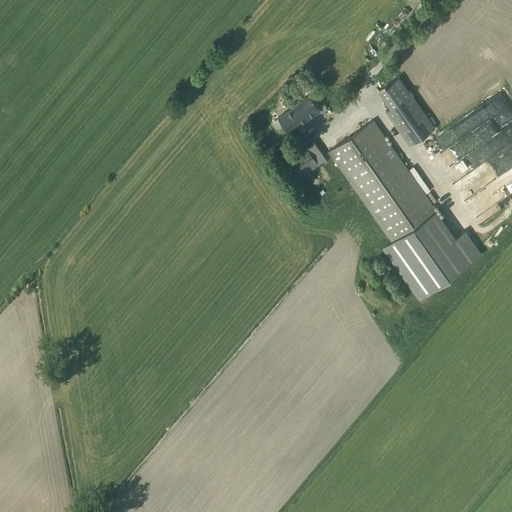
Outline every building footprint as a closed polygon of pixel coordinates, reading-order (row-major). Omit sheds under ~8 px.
[(409,147),(435,129),(398,77),(377,92),(388,108),(383,111),(409,147)] [(469,167),(511,143),(494,113),(511,101),(511,89),(445,129),(455,144),(436,155),(444,168),(463,157),(469,167)] [(309,94),(276,118),(288,135),(321,111),(309,94)] [(217,124),(206,116),(196,128),(207,137),(217,124)] [(382,249),(417,299),(481,255),(464,230),(454,237),(373,119),(326,152),(389,243),(382,249)] [(280,164),(294,183),(326,160),(312,141),(280,164)]
